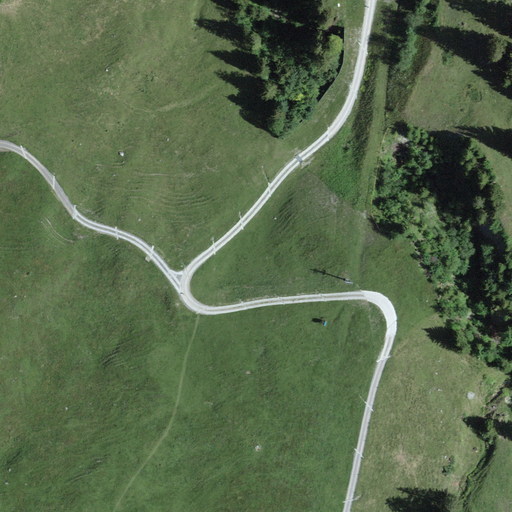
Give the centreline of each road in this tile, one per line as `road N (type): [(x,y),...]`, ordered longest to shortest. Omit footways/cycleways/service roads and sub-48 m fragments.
road 1 (track): [(347,511),(389,314),(381,303),(349,296),(202,310),(183,283),(344,114),(365,61),(372,0)]
road 2 (track): [(183,283),(148,249),(76,217),(43,171),(0,143)]
